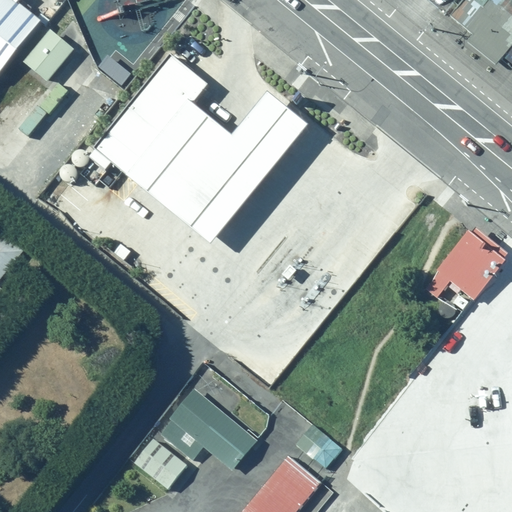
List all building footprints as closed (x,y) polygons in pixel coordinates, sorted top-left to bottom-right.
[(0,0),(0,70),(41,20),(17,1),(18,0),(0,0)] [(189,0),(126,0),(139,11),(133,17),(141,23),(146,17),(164,33),(192,2),(189,0)] [(511,0),(445,0),(460,12),(453,20),(480,42),(511,2),(511,0)] [(305,112),(192,23),(97,142),(208,229),(305,112)] [(47,82),(74,49),(49,28),(22,61),(47,82)] [(107,55),(98,67),(99,68),(122,85),(131,74),(110,57),(107,55)] [(496,232),(461,204),(410,265),(424,276),(436,261),(458,278),(496,232)] [(0,292),(4,288),(0,284),(0,282),(24,254),(0,233),(0,292)] [(398,415),(351,473),(399,511),(472,511),(489,492),(511,510),(511,456),(511,455),(511,389),(485,368),(492,359),(474,343),(466,353),(464,351),(429,395),(409,378),(387,406),(398,415)] [(245,417),(184,368),(159,399),(220,448),(245,417)] [(328,428),(297,402),(279,425),(310,450),(328,428)] [(177,443),(147,418),(125,444),(156,469),(177,443)] [(260,511),(305,457),(272,429),(203,511),(260,511)]
